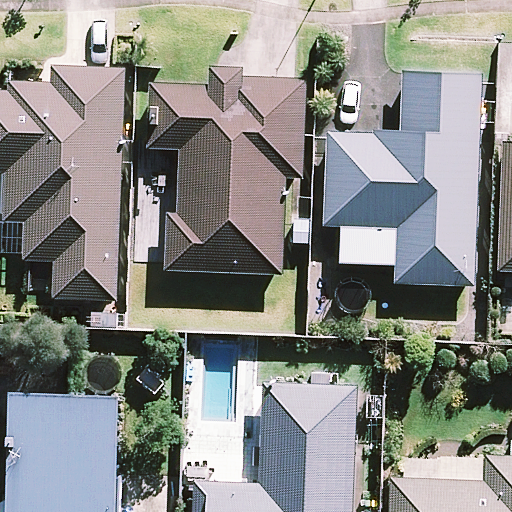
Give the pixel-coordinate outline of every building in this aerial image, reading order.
[(60,306),(124,308),(133,76),(60,73),(59,91),(17,89),(17,99),(0,97),(0,179),(13,180),(12,229),(32,230),(30,268),(61,269),(60,306)] [(172,278),(290,283),(293,210),(289,210),(290,186),(310,187),(314,87),(249,85),(249,76),(217,74),(216,93),(157,91),(154,156),(187,157),(184,221),(174,221),(172,278)] [(489,83),(410,80),(408,140),(380,139),(380,141),(334,140),(330,235),(404,238),(402,291),(481,294),(489,83)] [(360,511),(366,394),(271,390),(266,492),(201,488),(199,511),(360,511)] [(121,511),(126,408),(16,403),(11,511),(121,511)] [(489,489),(398,485),(396,511),(511,511),(511,463),(490,463),(489,489)]
